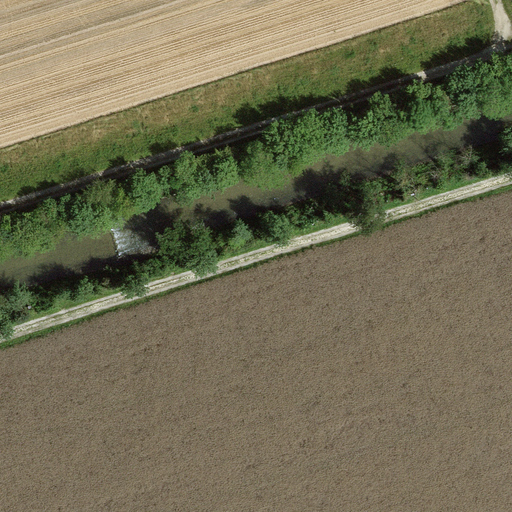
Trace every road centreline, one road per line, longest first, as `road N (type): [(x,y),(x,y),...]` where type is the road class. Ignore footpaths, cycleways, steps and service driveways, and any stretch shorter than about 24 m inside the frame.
road 1 (track): [(0,210),(511,47)]
road 2 (track): [(511,186),(0,346)]
